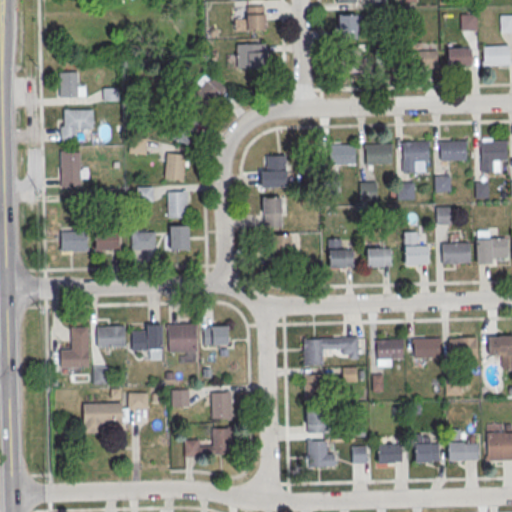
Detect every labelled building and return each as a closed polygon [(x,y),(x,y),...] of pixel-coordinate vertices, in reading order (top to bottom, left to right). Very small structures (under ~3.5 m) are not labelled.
[(246,6),(263,6),(263,14),(264,14),(265,30),(235,31),(234,19),(247,18),(246,6)] [(459,13),(475,12),(476,30),(459,30),(459,13)] [(499,15),(511,14),(511,31),(499,32),(499,15)] [(337,15),(355,15),(356,39),(338,40),(337,15)] [(265,68),(265,43),(236,43),(236,68),(265,68)] [(470,68),(470,46),(445,46),(445,68),(470,68)] [(482,47),(508,46),(509,65),(483,66),(482,47)] [(339,48),(358,47),(358,72),(340,72),(339,48)] [(408,67),(437,67),(437,47),(408,47),(408,67)] [(59,72),(76,72),(76,86),(85,86),(85,97),(59,98),(59,72)] [(225,89),(212,74),(192,92),(205,106),(225,89)] [(117,101),(118,88),(102,87),(101,100),(117,101)] [(63,110),(92,109),(93,129),(76,129),(76,141),(60,141),(60,126),(63,126),(63,110)] [(168,138),(189,143),(194,121),(172,117),(168,138)] [(129,138),(129,153),(145,153),(145,138),(129,138)] [(428,140),(428,159),(414,160),(414,172),(402,172),(401,141),(428,140)] [(465,140),(465,158),(438,159),(438,140),(465,140)] [(506,140),(506,159),(479,160),(479,141),(506,140)] [(391,143),(392,162),(365,163),(364,144),(391,143)] [(355,144),(355,163),(328,164),(328,145),(355,144)] [(60,152),(79,152),(80,186),(61,186),(60,152)] [(186,154),(166,152),(163,178),(183,180),(186,154)] [(286,187),(286,155),(266,155),(266,166),(259,166),(259,187),(286,187)] [(433,175),(450,174),(450,192),(433,192),(433,175)] [(323,179),(338,178),(339,194),(323,195),(323,179)] [(474,181),(488,180),(489,196),(475,197),(474,181)] [(396,182),(413,181),(414,199),(397,199),(396,182)] [(359,184),(375,183),(375,199),(360,200),(359,184)] [(152,186),(136,186),(136,200),(152,200),(152,186)] [(186,217),(186,190),(166,190),(166,217),(186,217)] [(281,226),(281,196),(262,196),(262,226),(281,226)] [(433,206),(450,206),(450,223),(434,224),(433,206)] [(188,250),(188,225),(168,225),(168,250),(188,250)] [(59,232),(87,231),(87,252),(60,252),(59,232)] [(94,231),(118,231),(119,250),(95,250),(94,231)] [(428,245),(428,264),(404,265),(403,232),(416,231),(417,245),(428,245)] [(130,232),(155,232),(155,250),(131,251),(130,232)] [(273,255),(291,255),(291,234),(273,234),(273,255)] [(351,249),(352,267),(328,268),(327,239),(340,238),(341,249),(351,249)] [(505,238),(506,257),(491,258),(491,263),(476,264),(475,239),(505,238)] [(468,242),(468,261),(441,262),(441,243),(468,242)] [(390,248),(391,267),(366,267),(365,248),(390,248)] [(131,331),(146,331),(146,325),(161,324),(162,350),(132,351),(131,331)] [(168,325),(195,324),(196,351),(169,352),(168,325)] [(227,325),(202,325),(202,346),(227,346),(227,325)] [(96,327),(123,326),(124,347),(96,347),(96,327)] [(70,328),(87,327),(88,367),(60,368),(59,350),(70,349),(70,328)] [(511,335),(511,355),(487,355),(486,336),(511,335)] [(357,353),(357,336),(302,336),(302,366),(322,366),(322,353),(357,353)] [(440,336),(441,356),(412,357),(411,337),(440,336)] [(476,336),(477,356),(448,357),(447,337),(476,336)] [(376,360),(402,360),(402,338),(376,338),(376,360)] [(92,383),(107,383),(107,366),(92,366),(92,383)] [(342,380),(355,380),(355,367),(342,367),(342,380)] [(303,399),(319,399),(319,374),(303,374),(303,399)] [(381,374),(372,374),(371,390),(381,390),(381,374)] [(445,395),(461,395),(461,378),(445,378),(445,395)] [(187,389),(171,389),(171,405),(187,405),(187,389)] [(229,392),(210,392),(210,418),(229,418),(229,392)] [(82,403),(121,402),(121,423),(103,424),(103,433),(83,433),(82,403)] [(324,433),(324,409),(305,409),(305,433),(324,433)] [(230,427),(211,427),(211,453),(230,453),(230,427)] [(485,459),(511,459),(511,431),(485,431),(485,459)] [(184,439),(184,455),(199,455),(199,439),(184,439)] [(306,466),(333,466),(333,449),(325,449),(325,439),(306,439),(306,466)] [(445,441),(446,461),(464,461),(464,459),(477,459),(477,442),(463,443),(463,441),(445,441)] [(414,444),(415,463),(431,462),(431,461),(439,461),(438,443),(414,444)] [(377,445),(377,463),(394,463),(394,462),(401,462),(401,444),(377,445)] [(350,463),(366,463),(366,445),(350,445),(350,463)]
